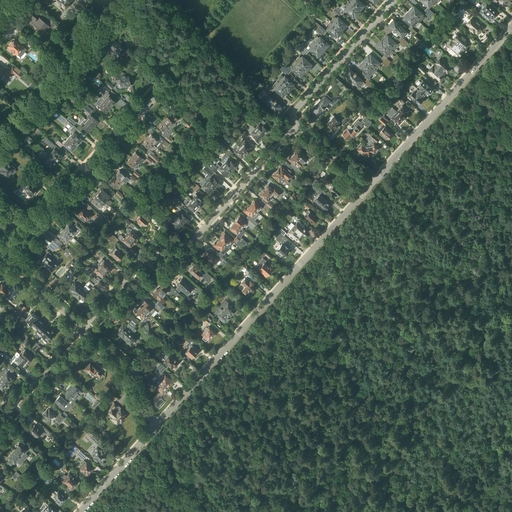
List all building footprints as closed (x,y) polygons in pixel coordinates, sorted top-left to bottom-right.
[(50,0),(52,1),(52,2),(55,5),(57,2),(61,6),(62,7),(65,9),(69,4),(72,0),(50,0)] [(86,8),(90,3),(87,1),(87,0),(78,0),(81,2),(80,4),(86,8)] [(348,1),(360,12),(364,8),(363,7),(365,5),(358,0),(353,0),(351,3),(349,1),(348,1)] [(343,3),(340,7),(344,11),(345,9),(354,17),(355,16),(356,17),(360,12),(348,1),(345,5),(343,3)] [(487,4),(484,2),(482,4),(482,5),(478,9),(480,11),(490,20),(493,16),(494,17),(496,16),(497,14),(497,13),(495,11),(487,4)] [(412,7),(408,11),(420,22),(425,17),(422,15),(423,14),(414,6),(413,8),(412,7)] [(461,9),(468,15),(471,12),(464,6),(461,9)] [(420,22),(408,11),(404,16),(405,16),(404,18),(412,26),(414,24),(416,26),(420,22)] [(39,21),(32,16),(28,20),(32,23),(30,25),(33,28),(35,26),(37,27),(43,33),(49,26),(52,28),(55,24),(49,19),(46,23),(40,19),(39,21)] [(452,20),(447,16),(444,19),(449,24),(452,20)] [(329,19),(343,32),(346,28),(345,27),(347,25),(338,17),(336,19),(334,17),(331,21),(329,19)] [(482,31),(483,29),(483,28),(484,28),(472,18),(469,21),(471,22),(468,26),(470,28),(470,29),(474,32),(475,32),(478,34),(481,31),(482,31)] [(338,36),(343,32),(329,19),(328,19),(331,21),(327,25),(329,27),(328,29),(336,37),(337,35),(338,36)] [(407,32),(396,22),(394,20),(390,25),(394,29),(393,30),(395,32),(396,31),(403,37),(407,32)] [(104,47),(110,52),(112,50),(118,43),(117,43),(114,40),(119,35),(115,32),(110,38),(111,39),(106,44),(107,44),(104,47)] [(454,40),(453,41),(463,50),(465,47),(466,48),(466,47),(469,44),(468,43),(469,42),(461,34),(459,36),(458,35),(457,35),(456,34),(453,37),(454,38),(454,39),(454,40)] [(385,37),(382,41),(393,51),(399,43),(398,42),(396,43),(388,36),(386,38),(385,37)] [(311,39),(325,51),(328,47),(327,46),(329,45),(320,37),(319,39),(316,37),(313,41),(311,39)] [(321,55),(325,51),(311,39),(313,41),(309,45),(312,47),(310,49),(318,56),(320,55),(321,55)] [(8,47),(17,54),(20,57),(25,52),(24,51),(26,49),(23,47),(23,46),(21,44),(20,44),(14,40),(8,47)] [(393,51),(382,41),(378,45),(379,46),(377,47),(386,55),(388,53),(390,55),(393,51)] [(462,51),(463,50),(453,41),(452,42),(452,41),(448,46),(449,47),(448,49),(456,56),(457,55),(458,56),(459,54),(460,55),(463,51),(462,51)] [(418,48),(421,51),(422,49),(422,48),(424,46),(425,46),(426,45),(423,42),(418,48)] [(30,47),(35,51),(38,48),(33,43),(30,47)] [(112,50),(110,52),(114,56),(115,56),(117,54),(119,56),(120,56),(126,50),(118,43),(112,50)] [(370,56),(368,55),(364,60),(374,68),(376,70),(380,66),(378,64),(379,62),(371,55),(370,56)] [(293,58),(307,71),(311,67),(310,66),(311,64),(303,56),(301,59),(299,57),(295,60),(293,58)] [(446,71),(448,72),(451,69),(446,64),(447,63),(441,57),(440,59),(436,62),(437,63),(435,65),(444,73),(446,71)] [(303,75),(307,71),(293,58),(293,59),(295,60),(288,68),(285,65),(283,67),(289,72),(292,68),(301,76),(302,74),(303,75)] [(360,66),(369,74),(367,75),(370,78),(372,75),(371,75),(376,70),(374,68),(364,60),(361,64),(362,65),(360,66)] [(111,68),(114,70),(120,63),(117,61),(111,68)] [(409,69),(415,74),(418,70),(412,65),(409,69)] [(434,78),(435,76),(440,81),(444,77),(442,75),(444,73),(435,65),(433,67),(429,71),(428,72),(434,78)] [(6,76),(9,78),(13,73),(14,74),(19,78),(22,75),(20,73),(21,71),(16,67),(15,68),(12,66),(9,71),(7,70),(6,71),(3,68),(2,69),(0,66),(0,77),(3,74),(6,76)] [(427,71),(421,66),(418,69),(424,74),(427,71)] [(348,76),(361,88),(365,83),(368,86),(371,83),(368,80),(365,78),(363,81),(356,75),(357,74),(355,72),(354,73),(350,69),(345,74),(348,76)] [(120,74),(115,75),(116,82),(120,81),(121,81),(122,86),(126,85),(126,87),(130,85),(130,83),(131,82),(130,78),(129,79),(128,76),(126,76),(125,73),(123,73),(123,72),(120,72),(120,74)] [(275,78),(289,91),(293,86),(292,85),(294,84),(285,76),(283,78),(281,76),(278,80),(275,78)] [(286,95),(289,91),(275,78),(277,80),(274,84),(276,86),(274,88),(283,96),(285,94),(286,95)] [(104,83),(111,89),(113,87),(106,80),(104,83)] [(426,84),(423,81),(419,85),(417,88),(425,96),(427,93),(429,94),(429,93),(431,93),(432,92),(432,90),(430,87),(426,84)] [(111,108),(113,105),(113,104),(115,102),(106,94),(108,93),(107,93),(110,91),(105,86),(102,89),(105,92),(100,98),(103,101),(111,108)] [(398,90),(403,96),(406,92),(401,87),(398,90)] [(417,101),(420,104),(421,103),(423,102),(423,100),(422,99),(425,96),(417,88),(414,92),(414,91),(410,95),(413,98),(413,99),(416,102),(417,101)] [(25,97),(29,101),(34,95),(30,91),(25,97)] [(274,101),(266,93),(265,93),(266,93),(261,98),(275,109),(274,109),(276,111),(281,106),(276,102),(277,101),(275,100),(274,101)] [(331,98),(327,94),(315,107),(313,109),(318,113),(322,109),(323,110),(326,106),(330,109),(339,99),(334,95),(331,98)] [(398,99),(404,104),(407,101),(401,96),(398,99)] [(111,108),(103,101),(100,98),(96,102),(95,101),(93,103),(89,100),(87,103),(94,109),(97,105),(105,112),(108,110),(111,108)] [(397,111),(404,118),(405,119),(405,118),(406,118),(407,119),(408,119),(409,118),(409,117),(408,116),(408,115),(410,113),(408,111),(403,105),(397,111)] [(47,119),(50,116),(42,109),(39,112),(47,119)] [(88,117),(86,119),(93,126),(94,127),(97,124),(96,123),(98,121),(92,116),(95,113),(92,110),(87,116),(88,117)] [(399,124),(404,118),(397,111),(392,117),(397,121),(396,122),(396,123),(397,124),(398,124),(399,124)] [(268,113),(266,112),(264,114),(266,116),(268,118),(267,119),(272,123),(275,119),(268,113)] [(348,121),(346,119),(344,120),(341,117),(338,119),(338,118),(336,117),(335,117),(333,115),(330,118),(332,120),(329,123),(329,124),(331,127),(332,126),(333,127),(332,128),(335,130),(335,129),(336,130),(340,125),(339,124),(341,122),(344,125),(348,121)] [(74,125),(77,122),(69,116),(66,119),(69,122),(70,121),(74,125)] [(168,126),(169,127),(171,129),(175,124),(174,124),(178,120),(173,116),(170,119),(167,117),(162,121),(168,126)] [(93,126),(86,119),(83,117),(81,120),(80,119),(77,123),(79,125),(80,124),(88,131),(90,129),(91,130),(94,127),(93,126)] [(372,122),(365,117),(360,122),(358,120),(355,124),(356,125),(350,131),(347,129),(343,134),(348,139),(353,134),(354,135),(357,131),(358,130),(363,125),(364,124),(367,127),(372,122)] [(379,120),(385,126),(387,122),(382,117),(379,120)] [(196,130),(202,123),(197,118),(195,120),(194,119),(190,124),(196,130)] [(182,122),(188,127),(190,125),(184,119),(182,122)] [(261,119),(255,126),(254,127),(263,135),(266,132),(265,131),(267,129),(265,127),(266,126),(264,125),(263,126),(262,125),(264,122),(261,119)] [(168,136),(173,131),(171,129),(169,127),(168,126),(162,121),(158,126),(164,132),(162,135),(164,137),(164,136),(166,135),(168,136)] [(71,135),(68,138),(76,145),(81,139),(78,137),(82,133),(74,126),(70,130),(71,131),(69,134),(71,135)] [(386,140),(387,138),(388,139),(393,134),(390,131),(391,130),(386,126),(380,132),(381,132),(380,134),(386,140)] [(260,138),(263,135),(254,127),(250,132),(257,139),(259,137),(260,138)] [(13,139),(17,143),(24,136),(19,132),(13,139)] [(161,141),(152,134),(151,135),(151,134),(147,139),(153,145),(155,147),(161,141)] [(369,146),(365,146),(366,154),(365,154),(365,155),(373,154),(373,153),(372,153),(371,146),(371,145),(372,145),(371,140),(374,136),(371,134),(367,139),(367,143),(369,144),(369,146)] [(171,139),(168,136),(166,135),(164,136),(164,137),(169,142),(171,143),(173,141),(171,139)] [(372,153),(373,153),(376,153),(380,148),(379,147),(378,146),(377,146),(375,144),(376,142),(377,142),(379,140),(374,136),(371,140),(372,145),(371,145),(371,146),(372,153)] [(64,140),(61,143),(63,144),(71,151),(76,145),(68,138),(66,141),(64,140)] [(155,147),(153,145),(147,139),(143,144),(149,149),(145,153),(148,156),(149,156),(157,163),(159,160),(153,155),(154,154),(151,151),(155,147)] [(239,146),(246,153),(247,154),(250,150),(252,148),(246,143),(247,143),(243,139),(241,141),(241,142),(242,143),(239,146)] [(228,152),(231,155),(233,153),(219,140),(217,142),(217,143),(228,152)] [(234,147),(232,149),(241,157),(243,155),(244,156),(246,153),(239,146),(236,143),(233,146),(234,147)] [(365,154),(366,154),(365,146),(363,144),(358,150),(363,154),(365,154)] [(48,153),(57,161),(61,156),(52,148),(50,150),(48,153)] [(294,153),(292,155),(298,160),(299,160),(302,164),(303,164),(304,164),(304,161),(302,160),(302,158),(304,156),(302,154),(296,149),(293,152),(294,153)] [(57,161),(48,153),(47,152),(41,158),(44,161),(45,161),(43,163),(47,167),(49,165),(51,167),(56,161),(57,162),(57,161)] [(140,165),(144,160),(135,152),(131,157),(137,162),(139,163),(140,165)] [(229,157),(231,155),(228,152),(225,156),(224,156),(223,156),(222,157),(222,158),(222,159),(220,161),(223,164),(223,163),(232,171),(234,169),(233,168),(235,166),(227,158),(229,157)] [(174,163),(177,166),(184,158),(181,155),(174,163)] [(288,159),(292,163),(290,165),(297,171),(299,169),(299,167),(302,164),(299,160),(298,160),(292,155),(288,159)] [(0,167),(2,168),(0,170),(7,176),(11,172),(13,174),(16,171),(14,169),(15,167),(8,162),(10,159),(7,157),(5,159),(4,158),(0,163),(0,167)] [(139,163),(137,162),(131,157),(127,162),(133,167),(134,167),(135,168),(139,168),(139,163)] [(207,165),(208,167),(215,172),(218,169),(226,176),(228,174),(229,175),(232,171),(223,163),(223,164),(220,166),(217,164),(215,166),(210,162),(207,165)] [(277,171),(291,183),(294,180),(291,178),(292,176),(287,172),(281,166),(277,171)] [(207,172),(207,173),(208,174),(204,178),(206,181),(214,188),(216,186),(218,187),(220,184),(217,181),(218,180),(214,177),(213,178),(211,176),(212,174),(213,175),(215,172),(208,167),(205,170),(207,172)] [(33,195),(34,195),(35,193),(37,190),(37,188),(35,186),(36,185),(32,182),(33,181),(32,180),(37,175),(32,170),(26,177),(30,179),(23,187),(27,190),(26,191),(26,193),(29,196),(31,195),(32,195),(33,195)] [(118,172),(115,176),(121,181),(124,183),(128,178),(120,171),(118,172)] [(273,176),(279,181),(282,184),(284,181),(289,186),(291,184),(291,183),(277,171),(273,176)] [(325,180),(329,183),(332,186),(328,191),(336,198),(341,192),(338,189),(339,188),(335,184),(334,184),(331,181),(327,177),(328,176),(323,171),(319,175),(325,180)] [(121,181),(115,176),(109,183),(115,188),(120,183),(122,185),(124,183),(121,181)] [(214,188),(206,181),(204,178),(199,184),(209,193),(214,188)] [(314,184),(311,187),(316,192),(319,188),(314,184)] [(268,185),(264,190),(270,196),(273,193),(277,197),(280,193),(274,188),(273,189),(268,185)] [(101,190),(100,189),(96,194),(109,206),(112,202),(110,200),(109,201),(107,199),(109,196),(101,189),(101,190)] [(266,204),(269,207),(270,208),(273,206),(267,201),(269,199),(268,198),(270,196),(264,190),(260,195),(264,198),(262,201),(266,204)] [(107,208),(109,206),(96,194),(95,195),(96,196),(91,202),(91,203),(98,209),(100,207),(102,204),(107,208)] [(329,205),(330,204),(319,194),(314,201),(324,210),(325,209),(326,210),(330,206),(329,205)] [(191,199),(199,206),(200,207),(202,204),(204,202),(202,200),(203,199),(201,197),(200,198),(196,195),(192,199),(191,199)] [(286,201),(291,205),(295,200),(291,196),(286,201)] [(196,209),(199,206),(191,199),(188,197),(183,202),(185,204),(193,211),(195,208),(196,209)] [(250,205),(256,211),(258,209),(260,211),(262,208),(254,200),(250,205)] [(130,205),(139,214),(143,209),(134,201),(130,205)] [(307,202),(303,206),(307,210),(311,205),(307,202)] [(182,207),(178,204),(177,203),(175,205),(177,206),(176,206),(178,208),(177,210),(177,209),(175,212),(177,214),(174,217),(172,214),(172,215),(182,224),(184,221),(186,223),(188,220),(185,217),(186,216),(184,214),(183,215),(179,211),(180,210),(182,207)] [(245,209),(243,211),(248,215),(250,214),(252,216),(254,213),(257,215),(259,213),(256,211),(250,205),(246,210),(245,209)] [(79,218),(83,222),(88,217),(89,219),(90,218),(93,220),(94,220),(96,219),(100,223),(104,219),(97,213),(93,216),(92,215),(87,210),(86,211),(83,208),(82,210),(81,209),(77,213),(81,217),(79,218)] [(305,216),(312,223),(317,218),(315,216),(312,213),(308,210),(306,212),(307,214),(305,216)] [(141,216),(140,214),(136,218),(145,226),(149,221),(142,215),(141,216)] [(178,229),(182,224),(172,215),(170,217),(172,219),(169,223),(172,226),(173,224),(178,229)] [(255,225),(250,221),(247,219),(246,220),(240,215),(234,222),(240,228),(241,228),(240,228),(243,225),(245,227),(247,225),(247,224),(248,225),(252,229),(255,225)] [(294,225),(291,222),(288,226),(291,229),(287,234),(291,238),(292,236),(295,238),(295,239),(296,239),(298,240),(299,240),(301,237),(303,234),(304,234),(306,231),(306,230),(304,229),(305,229),(304,228),(301,226),(303,224),(299,220),(294,225)] [(239,231),(241,228),(240,228),(234,222),(231,225),(232,225),(230,227),(231,228),(229,229),(233,232),(234,231),(238,234),(240,232),(239,231)] [(69,223),(64,230),(73,238),(79,230),(80,232),(83,229),(76,223),(74,226),(75,227),(74,228),(69,223)] [(131,230),(130,229),(129,228),(128,228),(127,229),(126,230),(126,231),(127,232),(125,234),(127,235),(133,241),(134,241),(135,242),(139,237),(131,230)] [(273,233),(277,237),(280,239),(283,235),(279,231),(277,229),(273,233)] [(71,240),(73,238),(64,230),(58,236),(60,238),(60,239),(64,243),(66,240),(69,238),(71,240)] [(108,235),(116,242),(118,240),(110,232),(108,235)] [(226,246),(229,248),(234,242),(238,247),(241,244),(235,238),(232,241),(230,239),(229,240),(227,238),(228,236),(224,232),(221,235),(222,236),(219,239),(226,245),(226,246)] [(124,238),(123,237),(120,234),(118,237),(121,239),(129,246),(133,241),(127,235),(124,238)] [(114,244),(116,242),(108,235),(107,237),(107,238),(114,244)] [(241,244),(244,246),(247,243),(241,238),(240,239),(237,236),(235,238),(241,244)] [(275,239),(281,244),(277,249),(279,251),(277,253),(280,256),(282,254),(284,256),(289,250),(288,249),(285,245),(286,244),(283,241),(283,242),(280,239),(277,237),(275,239)] [(217,249),(218,249),(220,251),(219,253),(222,256),(224,254),(229,248),(226,246),(226,245),(219,239),(215,244),(214,243),(213,245),(217,249)] [(53,241),(47,247),(53,252),(58,245),(53,241)] [(123,254),(115,248),(114,246),(112,249),(109,253),(111,255),(111,254),(118,260),(123,254)] [(64,251),(73,258),(75,256),(67,248),(64,251)] [(256,253),(262,258),(266,254),(260,248),(256,253)] [(45,266),(52,258),(53,257),(50,254),(51,254),(48,251),(45,255),(40,260),(43,262),(42,263),(41,265),(43,266),(44,265),(45,266)] [(227,262),(225,259),(218,253),(215,256),(214,255),(215,254),(213,252),(211,254),(210,255),(208,252),(207,253),(206,252),(204,255),(205,256),(203,258),(207,262),(207,261),(213,267),(220,260),(224,265),(227,262)] [(47,268),(48,267),(52,271),(53,271),(54,270),(54,269),(58,264),(56,261),(59,257),(57,256),(57,255),(56,254),(53,257),(52,258),(45,266),(47,268)] [(98,265),(99,266),(106,272),(107,273),(112,267),(104,260),(102,258),(99,261),(100,262),(98,265)] [(267,266),(264,263),(266,261),(263,258),(255,267),(258,269),(265,276),(270,272),(269,271),(270,269),(271,271),(274,267),(270,263),(267,266)] [(69,269),(76,262),(72,259),(66,266),(69,269)] [(76,262),(69,269),(74,273),(80,266),(76,262)] [(202,274),(193,265),(189,270),(198,279),(200,276),(207,282),(211,277),(205,271),(202,274)] [(102,277),(106,272),(99,266),(96,269),(95,268),(92,267),(91,268),(86,267),(84,269),(92,275),(95,271),(102,277)] [(251,282),(255,278),(246,270),(244,272),(248,275),(245,279),(244,278),(241,282),(241,283),(238,287),(241,290),(241,291),(242,292),(243,293),(245,293),(245,294),(249,289),(252,292),(252,291),(253,291),(255,289),(255,288),(252,285),(253,284),(251,282)] [(181,290),(186,295),(192,288),(195,291),(198,291),(200,290),(191,282),(188,285),(184,281),(186,280),(183,277),(179,281),(178,281),(177,282),(177,283),(177,284),(179,285),(175,289),(179,292),(181,290)] [(70,293),(72,293),(75,296),(82,288),(79,285),(81,282),(78,279),(76,281),(73,284),(70,288),(69,288),(68,289),(68,291),(70,293)] [(169,290),(160,282),(156,287),(163,294),(166,291),(169,294),(171,294),(172,292),(175,295),(179,295),(180,294),(172,287),(169,290)] [(1,285),(0,284),(0,291),(4,295),(7,297),(8,296),(12,292),(8,288),(7,289),(2,284),(1,285)] [(159,300),(163,294),(156,287),(151,293),(159,300)] [(75,296),(79,299),(79,300),(81,302),(82,302),(83,301),(89,294),(82,288),(75,296)] [(144,300),(140,305),(148,312),(148,313),(149,313),(150,315),(151,315),(155,310),(144,300)] [(224,300),(218,306),(220,307),(219,308),(229,317),(235,311),(233,309),(233,308),(229,305),(227,304),(228,303),(224,300)] [(156,303),(160,308),(162,309),(164,307),(158,301),(156,303)] [(16,311),(21,315),(27,309),(22,305),(16,311)] [(136,312),(143,318),(139,322),(148,330),(148,329),(148,326),(147,324),(147,323),(145,321),(145,320),(146,321),(151,315),(150,315),(149,313),(148,313),(148,312),(140,305),(139,306),(137,308),(136,308),(135,308),(133,309),(134,311),(134,312),(136,312)] [(190,313),(194,309),(190,305),(186,309),(190,313)] [(215,312),(217,315),(219,316),(218,317),(222,320),(222,319),(224,321),(226,319),(227,320),(229,317),(219,308),(217,310),(215,312)] [(15,321),(20,316),(14,310),(9,314),(14,318),(10,322),(13,324),(15,321)] [(25,320),(27,321),(27,322),(32,326),(33,325),(38,320),(39,318),(34,313),(32,315),(31,314),(25,320)] [(212,318),(213,316),(210,313),(206,313),(204,316),(205,317),(203,319),(205,321),(204,321),(207,324),(213,318),(212,318)] [(24,321),(25,319),(20,315),(20,316),(15,321),(20,325),(24,321)] [(130,322),(134,325),(137,321),(131,316),(128,320),(130,322)] [(34,337),(35,338),(38,340),(39,339),(42,335),(47,330),(41,324),(42,323),(38,320),(33,325),(38,329),(36,330),(35,331),(35,336),(34,337)] [(133,327),(134,325),(130,322),(125,327),(123,325),(120,328),(119,329),(118,329),(118,330),(117,331),(117,332),(123,338),(128,331),(129,331),(129,330),(130,330),(131,329),(133,327)] [(136,339),(132,335),(136,330),(133,327),(131,329),(130,330),(129,330),(129,331),(128,331),(123,338),(131,345),(136,339)] [(210,328),(208,327),(202,334),(204,336),(202,338),(206,341),(207,339),(209,341),(210,340),(212,338),(211,338),(213,336),(214,336),(215,334),(216,333),(215,333),(216,332),(214,330),(213,331),(211,329),(211,328),(210,328)] [(42,335),(39,339),(41,341),(43,339),(47,343),(55,334),(53,332),(54,331),(52,329),(49,332),(47,330),(42,335)] [(185,339),(188,342),(191,345),(195,341),(189,335),(185,339)] [(185,352),(192,358),(196,353),(197,353),(198,353),(198,352),(198,351),(191,345),(188,342),(186,345),(189,348),(185,352)] [(20,355),(28,362),(33,356),(25,349),(20,355)] [(165,359),(164,360),(166,362),(164,364),(168,367),(169,365),(172,368),(174,366),(175,366),(178,363),(174,360),(175,359),(172,356),(173,355),(172,355),(168,351),(166,354),(165,354),(162,357),(165,359)] [(0,352),(0,355),(10,365),(12,362),(0,352)] [(28,362),(20,355),(19,354),(14,360),(16,361),(23,366),(27,361),(28,362)] [(92,376),(94,373),(99,378),(103,374),(90,363),(85,368),(90,372),(89,373),(92,376)] [(168,387),(173,381),(162,372),(165,369),(160,364),(156,368),(160,371),(159,372),(159,373),(160,374),(157,377),(168,387)] [(0,372),(0,377),(9,385),(11,382),(15,377),(11,374),(12,374),(11,373),(14,371),(9,367),(6,370),(4,368),(0,372)] [(9,385),(0,377),(0,387),(3,390),(8,385),(9,385)] [(163,393),(168,387),(157,377),(154,381),(152,382),(153,384),(163,393)] [(66,390),(64,393),(66,394),(68,396),(71,399),(74,401),(79,395),(77,393),(79,390),(73,385),(71,383),(65,389),(66,390)] [(102,401),(106,404),(109,400),(110,400),(114,396),(110,392),(102,401)] [(55,401),(61,407),(66,411),(71,406),(71,405),(74,401),(71,399),(68,396),(66,394),(62,398),(59,396),(55,401)] [(125,413),(114,403),(111,407),(112,409),(109,412),(111,415),(110,416),(117,423),(120,420),(121,421),(124,417),(123,416),(125,413)] [(52,412),(49,410),(47,412),(46,411),(43,415),(50,422),(53,418),(55,420),(54,420),(59,425),(65,418),(61,413),(57,417),(55,415),(53,413),(54,413),(52,411),(52,412)] [(31,433),(37,438),(37,437),(39,440),(45,433),(42,431),(41,432),(34,426),(28,433),(30,435),(31,433)] [(44,428),(42,431),(45,433),(48,436),(50,434),(48,432),(44,428)] [(101,442),(92,434),(89,437),(98,446),(101,442)] [(68,441),(63,446),(66,449),(71,444),(68,441)] [(18,447),(14,451),(21,456),(25,460),(27,457),(27,455),(25,453),(28,450),(19,442),(16,446),(18,447)] [(28,449),(35,455),(38,452),(31,445),(28,449)] [(90,453),(94,457),(94,458),(94,459),(96,461),(97,461),(98,460),(100,462),(103,458),(104,459),(107,456),(104,453),(105,452),(102,449),(101,450),(97,446),(90,453)] [(76,454),(83,460),(87,456),(80,450),(76,454)] [(14,464),(16,461),(20,465),(23,462),(25,460),(21,456),(14,451),(7,458),(9,460),(8,461),(11,464),(12,463),(14,464)] [(87,475),(93,468),(84,461),(79,467),(82,471),(81,472),(84,475),(86,474),(87,475)] [(60,479),(67,485),(65,487),(68,491),(71,487),(72,488),(73,486),(74,486),(76,484),(76,483),(77,482),(74,479),(73,477),(70,475),(68,474),(66,477),(64,475),(63,476),(62,476),(60,478),(60,479)] [(48,483),(54,488),(57,484),(52,479),(48,483)] [(58,491),(55,489),(52,492),(55,495),(53,497),(57,500),(55,502),(60,506),(65,501),(64,500),(66,498),(58,491)] [(43,510),(45,511),(56,511),(57,511),(54,509),(53,510),(47,505),(44,503),(40,507),(43,510)]
